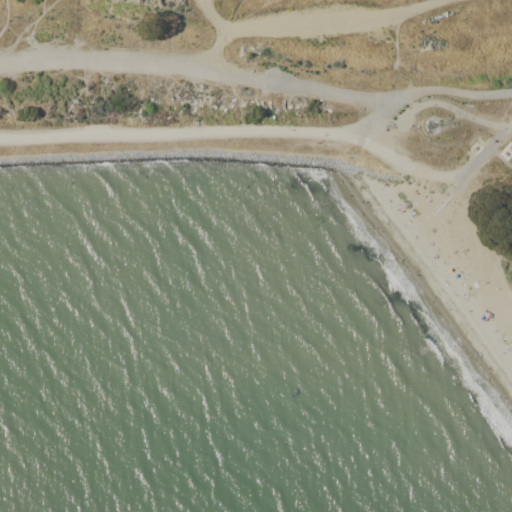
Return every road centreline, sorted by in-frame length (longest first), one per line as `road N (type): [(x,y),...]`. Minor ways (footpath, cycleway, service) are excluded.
road 1 (track): [(382,104),(361,139),(282,130),(0,137)]
road 2 (track): [(382,104),(195,68),(0,62)]
road 3 (track): [(511,92),(480,98),(439,90),(382,104)]
